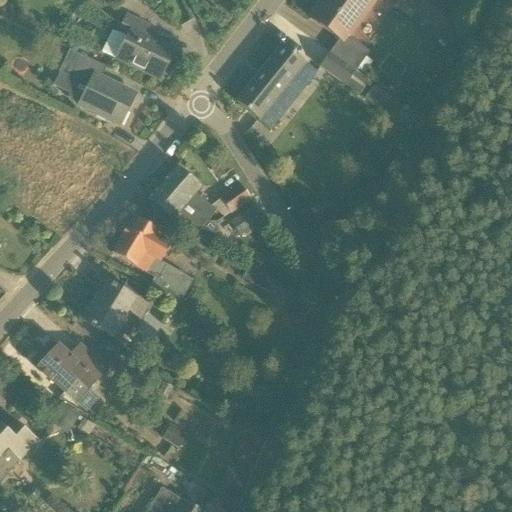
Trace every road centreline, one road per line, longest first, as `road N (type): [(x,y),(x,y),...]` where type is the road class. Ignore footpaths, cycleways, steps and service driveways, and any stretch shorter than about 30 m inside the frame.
road 1 (residential): [(242,511),(323,298),(314,266),(201,95)]
road 2 (unclassified): [(0,325),(201,95)]
